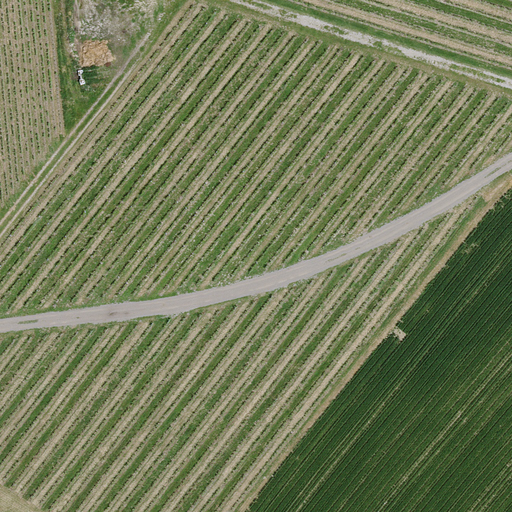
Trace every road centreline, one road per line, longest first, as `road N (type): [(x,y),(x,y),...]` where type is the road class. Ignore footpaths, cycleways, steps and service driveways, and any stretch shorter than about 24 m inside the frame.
road 1 (track): [(511,160),(431,213),(284,279),(177,305),(0,324)]
road 2 (track): [(0,230),(181,0)]
road 3 (track): [(247,0),(511,83)]
